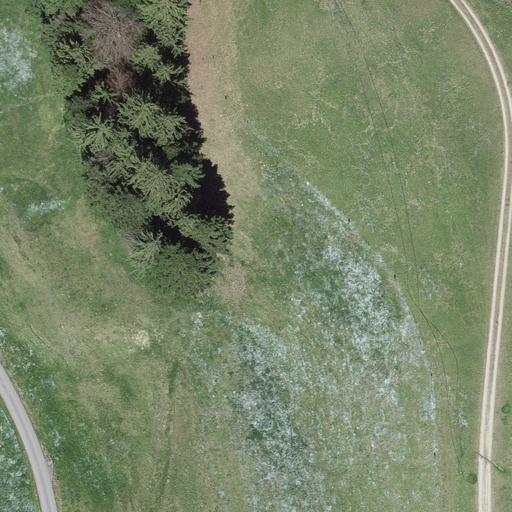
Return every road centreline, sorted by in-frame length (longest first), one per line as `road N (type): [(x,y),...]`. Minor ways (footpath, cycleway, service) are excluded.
road 1 (track): [(487,511),(485,441),(510,139),(495,65),(455,0)]
road 2 (track): [(147,511),(174,355)]
road 3 (track): [(0,374),(49,511)]
